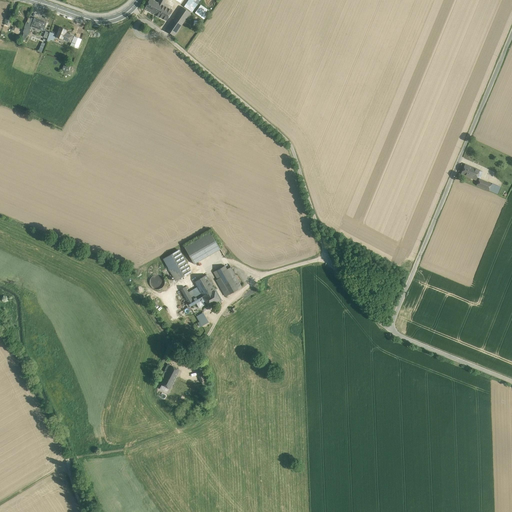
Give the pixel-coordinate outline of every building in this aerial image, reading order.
[(158,3),(152,0),(149,0),(145,9),(153,13),(158,3)] [(159,0),(158,3),(153,13),(167,21),(172,11),(163,6),(166,0),(159,0)] [(191,0),(189,0),(185,6),(192,12),(197,4),(191,0)] [(182,7),(166,31),(174,36),(190,13),(182,7)] [(199,8),(195,13),(204,19),(208,14),(199,8)] [(24,28),(25,28),(30,30),(32,27),(43,31),(45,26),(46,22),(43,21),(42,21),(35,19),(35,18),(34,18),(34,19),(31,18),(30,23),(26,22),(24,28)] [(67,30),(60,27),(56,37),(63,40),(63,39),(71,42),(71,41),(73,36),(67,33),(67,34),(65,33),(67,30)] [(49,35),(47,40),(50,41),(51,39),(53,40),(54,37),(55,37),(56,35),(50,33),(49,35)] [(82,39),(74,36),(70,45),(78,49),(82,39)] [(480,170),(465,164),(461,174),(476,180),(480,170)] [(491,184),(480,179),(477,185),(489,190),(491,184)] [(491,184),(489,190),(498,194),(500,188),(491,184)] [(191,263),(218,251),(210,233),(183,245),(191,263)] [(191,272),(179,250),(163,259),(176,281),(191,272)] [(242,287),(231,267),(227,269),(225,266),(213,272),(217,279),(220,278),(230,294),(242,287)] [(164,285),(165,282),(164,279),(163,277),(160,275),(157,274),(154,275),(152,277),(150,279),(150,282),(151,285),(152,287),(155,289),(157,289),(160,289),(163,287),(164,285)] [(206,275),(195,282),(200,291),(203,297),(215,291),(206,275)] [(200,291),(191,296),(185,287),(181,289),(188,302),(187,302),(190,306),(204,298),(203,297),(200,291)] [(215,291),(203,297),(204,298),(208,306),(220,299),(215,291)] [(203,312),(196,316),(199,321),(197,322),(200,327),(209,322),(203,312)] [(179,370),(168,364),(165,370),(176,376),(179,370)] [(176,376),(165,370),(163,375),(166,376),(162,384),(169,388),(176,376)] [(205,373),(199,375),(201,382),(211,380),(210,377),(207,378),(205,373)]
